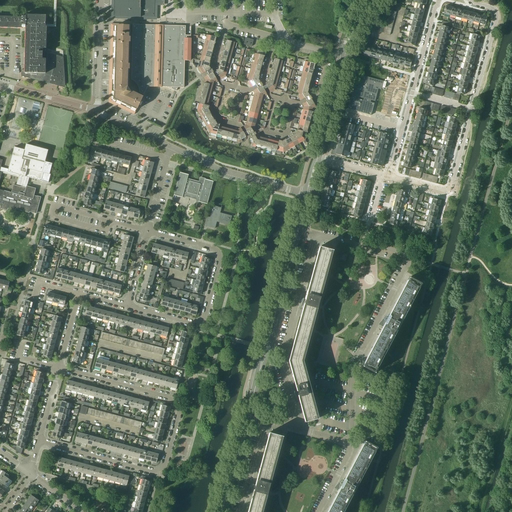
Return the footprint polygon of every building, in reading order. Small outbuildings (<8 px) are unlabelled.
[(155,18),(155,0),(113,0),(113,17),(155,18)] [(313,23),(310,33),(329,37),(334,16),(332,15),(335,0),(289,0),(288,6),(292,7),(289,18),(308,22),(313,23)] [(450,15),(452,7),(446,6),(443,14),(450,15)] [(473,22),(475,14),(469,12),(467,20),(473,22)] [(65,88),(63,57),(48,53),(48,49),(46,49),(46,27),(45,27),(45,16),(25,15),(25,16),(21,16),(21,17),(0,16),(0,27),(22,28),(22,27),(25,27),(24,70),(21,70),(21,76),(58,86),(65,88)] [(485,25),(487,17),(481,15),(478,23),(485,25)] [(128,81),(130,24),(111,24),(111,26),(110,26),(108,99),(111,104),(134,115),(142,97),(131,92),(128,87),(129,87),(130,87),(130,88),(131,89),(131,90),(137,93),(137,91),(136,90),(136,89),(136,88),(135,87),(135,86),(134,85),(133,84),(132,83),(131,83),(130,82),(129,81),(128,81)] [(132,25),(131,80),(133,81),(136,84),(137,86),(139,90),(139,93),(143,95),(144,93),(147,87),(168,87),(176,91),(178,87),(184,88),(184,84),(184,71),(184,70),(184,61),(190,61),(190,56),(190,36),(190,35),(185,35),(185,26),(162,25),(132,24),(132,25)] [(451,31),(452,29),(440,25),(439,31),(447,34),(448,30),(451,31)] [(479,42),(480,36),(472,34),(470,40),(479,42)] [(215,43),(217,38),(206,35),(205,40),(215,43)] [(444,45),(445,39),(437,37),(436,43),(444,45)] [(252,47),(254,40),(245,38),(243,44),(252,47)] [(414,46),(416,40),(408,38),(406,44),(414,46)] [(235,48),(237,43),(226,40),(225,46),(235,48)] [(477,48),(479,42),(470,40),(469,46),(477,48)] [(365,47),(363,55),(369,56),(371,49),(372,46),(366,44),(365,47)] [(475,54),(477,48),(469,46),(467,52),(475,54)] [(380,60),(382,52),(379,51),(380,48),(377,47),(376,50),(374,58),(380,60)] [(263,61),(265,56),(254,53),(253,59),(263,61)] [(398,64),(400,56),(394,55),(392,63),(398,64)] [(439,63),(441,57),(432,55),(431,60),(439,63)] [(413,64),(414,60),(405,58),(403,66),(409,67),(410,63),(413,64)] [(283,67),(285,61),(274,59),(273,64),(283,67)] [(314,70),(315,64),(305,61),(304,67),(314,70)] [(471,71),(472,65),(464,63),(463,69),(471,71)] [(228,74),(230,69),(219,66),(219,69),(226,75),(226,74),(228,74)] [(436,74),(437,68),(429,66),(428,72),(436,74)] [(201,75),(211,69),(209,67),(198,68),(201,75)] [(460,68),(459,74),(461,75),(469,77),(471,71),(463,69),(460,68)] [(226,75),(219,69),(216,71),(221,80),(226,77),(225,75),(226,75)] [(218,82),(216,78),(215,77),(211,80),(210,80),(208,75),(203,78),(205,80),(204,83),(215,86),(215,83),(218,82)] [(376,95),(378,89),(381,90),(383,82),(368,78),(359,75),(357,81),(359,82),(357,87),(354,86),(352,93),(355,94),(355,96),(359,97),(364,99),(371,100),(374,101),(376,95)] [(468,83),(469,77),(461,75),(459,81),(468,83)] [(432,87),(434,80),(426,78),(425,84),(425,85),(429,86),(432,87)] [(277,88),(279,82),(269,79),(268,82),(275,88),(276,87),(277,88)] [(251,88),(260,83),(258,80),(249,81),(249,82),(248,83),(251,88)] [(275,88),(268,82),(265,84),(266,85),(267,88),(270,93),(275,90),(274,88),(275,88)] [(464,95),(466,89),(458,86),(456,92),(464,95)] [(267,95),(265,92),(265,91),(260,93),(259,93),(257,89),(253,91),(254,93),(253,96),(264,99),(265,96),(267,95)] [(300,101),(309,96),(308,93),(298,94),(299,95),(297,96),(300,101)] [(371,115),(374,103),(373,105),(370,104),(370,102),(371,100),(364,99),(363,100),(358,99),(359,97),(355,96),(352,95),(351,97),(348,109),(371,115)] [(316,108),(314,104),(310,106),(308,106),(306,102),(302,104),(303,107),(302,110),(313,112),(314,110),(316,108)] [(260,114),(261,109),(250,106),(249,111),(260,114)] [(425,116),(426,110),(418,108),(417,114),(425,116)] [(203,122),(212,116),(210,112),(200,117),(203,122)] [(206,126),(215,121),(212,116),(203,122),(206,126)] [(456,125),(458,119),(450,116),(448,122),(456,125)] [(257,125),(258,119),(248,117),(246,122),(257,125)] [(421,128),(423,122),(415,120),(413,125),(421,128)] [(209,133),(217,124),(215,121),(206,126),(209,133)] [(256,128),(257,125),(246,122),(245,125),(243,126),(246,130),(250,128),(251,128),(253,132),(258,130),(256,128)] [(455,130),(456,125),(448,122),(447,128),(455,130)] [(344,123),(343,128),(355,131),(357,126),(344,123)] [(217,135),(219,124),(217,124),(209,133),(217,135)] [(246,137),(240,128),(238,129),(239,143),(242,142),(241,139),(246,137)] [(343,128),(341,133),(354,137),(354,136),(353,136),(354,131),(355,132),(355,131),(343,128)] [(305,140),(307,133),(297,130),(296,133),(305,140)] [(418,139),(420,133),(412,131),(410,137),(418,139)] [(378,132),(376,137),(389,140),(390,135),(378,132)] [(252,147),(261,135),(259,133),(250,138),(252,142),(250,144),(252,147)] [(305,140),(296,133),(293,134),(299,144),(305,140)] [(341,133),(340,138),(352,142),(354,137),(341,133)] [(299,144),(293,134),(289,137),(294,146),(299,144)] [(261,146),(264,136),(261,135),(252,147),(255,148),(256,145),(261,146)] [(294,146),(289,137),(284,140),(290,149),(294,146)] [(375,142),(387,146),(389,140),(376,137),(378,138),(376,142),(375,142)] [(340,138),(338,144),(351,147),(352,142),(340,138)] [(450,148),(452,142),(444,140),(442,146),(450,148)] [(375,142),(374,148),(386,151),(387,146),(375,142)] [(0,205),(0,206),(0,207),(0,208),(0,209),(0,208),(7,210),(7,208),(14,210),(15,209),(16,209),(29,213),(29,212),(36,214),(40,197),(33,196),(35,189),(36,189),(27,186),(29,178),(48,183),(50,175),(49,174),(52,164),(45,162),(48,150),(26,144),(24,150),(14,147),(8,169),(0,167),(2,160),(3,160),(0,159),(0,205)] [(338,144),(337,149),(349,152),(351,147),(338,144)] [(100,158),(102,150),(96,148),(94,156),(100,158)] [(374,148),(372,153),(385,156),(386,151),(374,148)] [(337,149),(336,154),(346,157),(347,152),(349,152),(337,149)] [(106,159),(108,151),(102,150),(100,158),(106,159)] [(447,159),(449,154),(440,151),(438,151),(436,156),(447,159)] [(372,153),(371,158),(383,161),(385,156),(372,153)] [(123,164),(125,156),(119,155),(117,163),(123,164)] [(129,166),(131,158),(125,156),(123,164),(129,166)] [(445,165),(447,159),(436,156),(434,162),(445,165)] [(371,158),(369,163),(382,167),(383,161),(371,158)] [(152,169),(153,163),(145,160),(143,166),(152,169)] [(410,168),(412,162),(404,160),(402,166),(410,168)] [(444,171),(445,165),(434,162),(433,168),(436,169),(444,171)] [(150,175),(152,169),(143,166),(142,172),(150,175)] [(339,175),(340,172),(331,169),(331,171),(328,171),(327,176),(335,178),(336,175),(339,175)] [(442,177),(444,171),(436,169),(434,175),(442,177)] [(149,180),(150,175),(142,172),(140,178),(149,180)] [(207,204),(213,181),(205,179),(200,177),(199,182),(187,178),(188,175),(180,172),(174,195),(182,197),(182,196),(199,200),(199,201),(198,201),(198,202),(207,204)] [(97,183),(98,177),(91,175),(89,181),(97,183)] [(147,186),(149,180),(140,178),(139,184),(147,186)] [(368,188),(370,182),(362,180),(360,185),(368,188)] [(146,192),(147,186),(139,184),(137,189),(146,192)] [(367,193),(368,188),(360,185),(359,191),(367,193)] [(330,196),(332,190),(324,188),(322,194),(330,196)] [(144,198),(146,192),(137,189),(135,195),(144,198)] [(408,194),(409,190),(404,189),(403,191),(398,189),(396,195),(404,197),(405,193),(408,194)] [(329,202),(330,196),(322,194),(321,200),(329,202)] [(403,203),(404,197),(396,195),(395,201),(403,203)] [(364,205),(365,199),(357,197),(356,203),(364,205)] [(439,207),(440,200),(432,198),(431,204),(439,207)] [(327,208),(329,202),(321,200),(319,206),(327,208)] [(109,211),(112,202),(106,201),(103,209),(109,211)] [(395,201),(393,207),(401,209),(404,210),(406,204),(403,203),(395,201)] [(115,213),(117,204),(112,202),(109,211),(115,213)] [(121,214),(123,205),(117,204),(115,213),(121,214)] [(428,204),(426,209),(429,210),(437,212),(439,207),(431,204),(428,204)] [(126,216),(129,207),(123,205),(121,214),(126,216)] [(230,224),(231,216),(220,213),(221,208),(212,206),(210,212),(211,213),(210,218),(208,217),(207,217),(205,224),(207,224),(208,225),(208,227),(215,229),(217,222),(223,224),(224,222),(229,223),(229,224),(230,224)] [(132,217),(135,208),(129,207),(126,216),(132,217)] [(138,219),(141,210),(135,208),(132,217),(138,219)] [(354,209),(352,215),(353,215),(354,215),(353,217),(360,218),(360,217),(362,211),(354,209)] [(436,218),(437,212),(429,210),(427,216),(436,218)] [(398,221),(400,215),(392,212),(390,218),(398,221)] [(396,227),(398,221),(390,218),(388,224),(396,227)] [(432,230),(434,224),(426,222),(424,228),(432,230)] [(50,234),(52,226),(46,224),(44,232),(50,234)] [(55,236),(58,228),(52,226),(50,234),(55,236)] [(431,236),(432,230),(424,228),(423,234),(431,236)] [(67,239),(69,231),(63,229),(61,237),(67,239)] [(72,243),(73,240),(75,232),(69,231),(67,239),(66,242),(72,243)] [(79,242),(81,234),(75,232),(73,240),(79,242)] [(84,243),(87,235),(81,234),(79,242),(84,243)] [(132,243),(133,237),(125,235),(123,241),(132,243)] [(96,247),(98,238),(92,237),(90,245),(96,247)] [(107,253),(110,242),(104,240),(102,248),(101,251),(107,253)] [(130,249),(132,243),(123,241),(121,247),(130,249)] [(157,254),(159,245),(153,244),(151,252),(157,254)] [(163,255),(165,247),(159,245),(157,254),(163,255)] [(129,255),(130,249),(121,247),(120,252),(129,255)] [(168,257),(171,248),(165,247),(163,255),(168,257)] [(302,361),(319,296),(331,250),(320,247),(290,361),(302,361)] [(48,257),(50,250),(42,248),(40,254),(48,257)] [(174,259),(177,250),(171,248),(168,257),(174,259)] [(180,260),(182,252),(177,250),(174,259),(180,260)] [(127,261),(129,255),(120,252),(118,258),(127,261)] [(186,262),(188,253),(182,252),(180,260),(186,262)] [(46,262),(48,257),(40,254),(38,260),(46,262)] [(208,265),(210,259),(202,257),(200,263),(208,265)] [(124,272),(125,266),(117,264),(115,270),(124,272)] [(155,273),(156,267),(148,264),(146,270),(155,273)] [(43,274),(45,268),(37,266),(35,272),(43,274)] [(61,278),(63,270),(57,268),(55,277),(61,278)] [(67,280),(69,271),(63,270),(61,278),(67,280)] [(153,278),(155,273),(146,270),(144,276),(153,278)] [(72,282),(75,273),(69,271),(67,280),(72,282)] [(78,283),(81,274),(75,273),(72,282),(78,283)] [(84,285),(86,276),(81,274),(78,283),(84,285)] [(90,286),(92,278),(86,276),(84,285),(90,286)] [(152,284),(153,278),(144,276),(143,282),(152,284)] [(95,288),(98,279),(92,278),(90,286),(95,288)] [(391,341),(400,325),(407,311),(412,300),(421,284),(409,278),(362,366),(374,373),(376,370),(384,354),(387,349),(391,341)] [(101,289),(104,281),(98,279),(95,288),(101,289)] [(204,282),(196,280),(193,280),(191,285),(194,286),(202,288),(204,282)] [(107,291),(110,282),(104,281),(101,289),(107,291)] [(113,293),(115,284),(110,282),(107,291),(113,293)] [(150,290),(152,284),(143,282),(141,288),(150,290)] [(119,294),(121,285),(115,284),(113,293),(119,294)] [(200,294),(202,288),(194,286),(192,292),(200,294)] [(148,296),(150,290),(141,288),(140,293),(148,296)] [(52,302),(54,294),(48,293),(47,296),(46,295),(44,300),(46,300),(46,301),(52,302)] [(147,302),(148,296),(140,293),(138,299),(147,302)] [(65,302),(66,297),(60,296),(58,304),(64,305),(63,307),(66,308),(67,303),(65,302)] [(167,307),(169,299),(163,297),(161,305),(167,307)] [(34,309),(36,301),(30,299),(30,301),(25,300),(24,306),(32,308),(34,309)] [(172,309),(175,300),(169,299),(167,307),(172,309)] [(184,312),(186,303),(180,302),(178,310),(184,312)] [(190,313),(192,305),(186,303),(184,312),(190,313)] [(196,315),(198,307),(192,305),(190,313),(196,315)] [(91,316),(93,308),(87,306),(85,315),(91,316)] [(97,318),(99,309),(93,308),(91,316),(97,318)] [(103,320),(105,311),(99,309),(97,318),(103,320)] [(108,321),(111,312),(105,311),(103,320),(108,321)] [(29,320),(30,314),(22,312),(21,318),(29,320)] [(114,323),(117,314),(111,312),(108,321),(114,323)] [(120,324),(122,316),(117,314),(114,323),(120,324)] [(60,323),(62,317),(54,315),(52,321),(60,323)] [(126,326),(128,317),(122,316),(120,324),(126,326)] [(132,327),(134,319),(128,317),(126,326),(132,327)] [(137,329),(140,320),(134,319),(132,327),(137,329)] [(143,331),(145,322),(140,320),(137,329),(143,331)] [(58,329),(60,323),(52,321),(50,321),(49,324),(51,324),(50,327),(58,329)] [(149,332),(151,323),(145,322),(143,331),(149,332)] [(155,334),(157,325),(151,323),(149,332),(155,334)] [(160,335),(163,327),(157,325),(155,334),(160,335)] [(88,335),(90,329),(82,327),(80,333),(88,335)] [(166,337),(169,328),(163,327),(160,335),(166,337)] [(24,337),(25,331),(17,329),(16,335),(24,337)] [(188,339),(190,333),(182,331),(180,337),(188,339)] [(87,341),(88,335),(80,333),(79,339),(87,341)] [(52,352),(54,346),(46,344),(44,350),(52,352)] [(83,352),(85,346),(77,344),(75,350),(83,352)] [(50,358),(52,352),(44,350),(43,356),(50,358)] [(80,364),(82,358),(74,356),(72,362),(80,364)] [(100,369),(103,360),(97,358),(94,367),(100,369)] [(106,370),(108,361),(103,360),(100,369),(106,370)] [(180,368),(182,362),(174,360),(172,366),(180,368)] [(112,372),(114,363),(108,361),(106,370),(112,372)] [(317,419),(309,390),(302,361),(290,361),(306,422),(317,419)] [(12,370),(14,365),(5,362),(4,368),(12,370)] [(118,373),(120,364),(114,363),(112,372),(118,373)] [(123,375),(126,366),(120,364),(118,373),(123,375)] [(129,376),(132,368),(126,366),(123,375),(129,376)] [(10,376),(12,370),(4,368),(2,374),(10,376)] [(135,378),(137,369),(132,368),(129,376),(135,378)] [(141,379),(143,371),(137,369),(135,378),(141,379)] [(43,379),(45,373),(37,371),(35,377),(43,379)] [(147,381),(149,372),(143,371),(141,379),(147,381)] [(152,383),(155,374),(149,372),(147,381),(152,383)] [(158,384),(161,375),(155,374),(152,383),(158,384)] [(164,386),(166,377),(161,375),(158,384),(164,386)] [(41,385),(43,379),(35,377),(33,383),(41,385)] [(170,387),(172,379),(166,377),(164,386),(170,387)] [(176,389),(178,380),(172,379),(170,387),(176,389)] [(0,386),(7,388),(9,382),(1,380),(0,382),(0,386)] [(71,390),(73,382),(67,380),(65,389),(71,390)] [(77,392),(79,383),(73,382),(71,390),(77,392)] [(83,394),(85,385),(79,383),(77,392),(83,394)] [(88,395),(91,387),(85,385),(83,394),(88,395)] [(94,397),(96,388),(91,387),(88,395),(94,397)] [(38,396),(40,391),(32,388),(30,394),(38,396)] [(100,398),(102,390),(96,388),(94,397),(100,398)] [(106,400),(108,391),(102,390),(100,398),(106,400)] [(117,403),(120,394),(114,393),(112,401),(117,403)] [(123,405),(126,396),(120,394),(117,403),(123,405)] [(129,406),(131,398),(126,396),(123,405),(129,406)] [(135,408),(137,399),(131,398),(129,406),(135,408)] [(141,409),(143,401),(137,399),(135,408),(141,409)] [(68,409),(70,403),(62,401),(60,407),(68,409)] [(146,411),(149,402),(143,401),(141,409),(146,411)] [(168,413),(170,407),(162,405),(160,411),(168,413)] [(34,414),(35,408),(27,406),(26,412),(34,414)] [(30,426),(32,420),(24,417),(22,423),(30,426)] [(63,426),(65,420),(57,418),(56,424),(63,426)] [(29,431),(30,426),(22,423),(20,423),(18,429),(21,429),(29,431)] [(54,430),(52,436),(60,438),(61,435),(68,437),(68,436),(69,434),(62,432),(54,430)] [(81,442),(83,434),(77,432),(75,441),(81,442)] [(260,511),(269,482),(281,436),(270,433),(249,511),(260,511)] [(92,445),(94,437),(89,435),(86,444),(92,445)] [(98,447),(100,439),(94,437),(92,445),(98,447)] [(104,449),(106,440),(100,439),(98,447),(104,449)] [(110,450),(112,442),(106,440),(104,449),(110,450)] [(24,449),(26,443),(18,441),(16,446),(13,446),(12,448),(21,454),(22,448),(24,449)] [(342,511),(370,460),(377,448),(364,441),(326,511),(342,511)] [(115,452),(118,443),(112,442),(110,450),(115,452)] [(121,453),(123,445),(118,443),(115,452),(121,453)] [(127,455),(129,446),(123,445),(121,453),(127,455)] [(133,457),(135,448),(129,446),(127,455),(133,457)] [(139,458),(141,450),(135,448),(133,457),(139,458)] [(144,460),(147,451),(141,450),(139,458),(144,460)] [(156,463),(158,454),(152,453),(150,461),(156,463)] [(63,467),(65,459),(59,457),(57,466),(63,467)] [(74,471),(76,462),(71,460),(68,469),(74,471)] [(80,472),(82,464),(76,462),(74,471),(80,472)] [(86,474),(88,465),(82,464),(80,472),(86,474)] [(92,475),(94,467),(88,465),(86,474),(92,475)] [(97,477),(100,468),(94,467),(92,475),(97,477)] [(103,478),(106,470),(100,468),(97,477),(103,478)] [(109,480),(111,471),(106,470),(103,478),(109,480)] [(11,481),(7,478),(9,475),(3,471),(0,474),(0,485),(1,486),(3,484),(7,487),(11,481)] [(115,482),(117,473),(111,471),(109,480),(115,482)] [(121,483),(123,475),(117,473),(115,482),(121,483)] [(126,485),(129,476),(123,475),(121,483),(126,485)] [(142,479),(140,485),(148,487),(150,481),(147,480),(148,478),(142,476),(141,478),(142,479)] [(147,493),(148,487),(140,485),(139,490),(147,493)] [(39,500),(31,495),(27,500),(35,505),(39,500)] [(35,505),(27,500),(24,505),(31,511),(35,505)]
